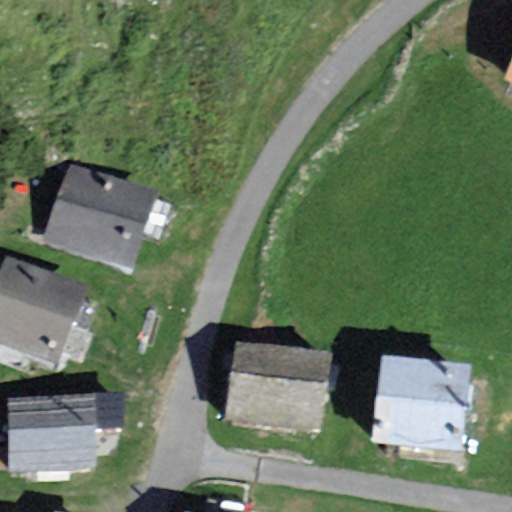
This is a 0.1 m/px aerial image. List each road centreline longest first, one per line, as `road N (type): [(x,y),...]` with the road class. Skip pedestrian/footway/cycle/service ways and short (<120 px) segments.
road 1 (unclassified): [(153,511),(229,224),(319,84),(404,0)]
road 2 (track): [(169,458),(487,511)]
